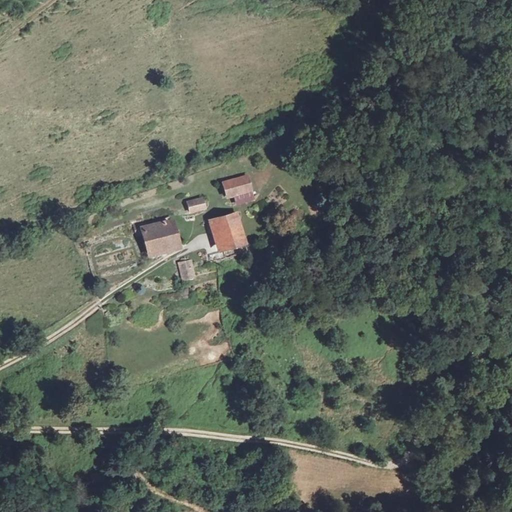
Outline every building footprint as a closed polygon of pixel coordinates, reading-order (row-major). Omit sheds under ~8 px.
[(253,199),(247,176),(222,182),(226,197),(234,194),(237,204),(253,199)] [(203,209),(202,198),(187,202),(189,212),(203,209)] [(230,213),(208,220),(217,250),(239,244),(230,213)] [(172,232),(169,221),(142,228),(135,229),(137,235),(143,233),(148,253),(178,245),(175,232),(172,232)] [(179,263),(182,279),(193,277),(190,261),(179,263)] [(100,479),(96,472),(90,476),(93,483),(100,479)]
